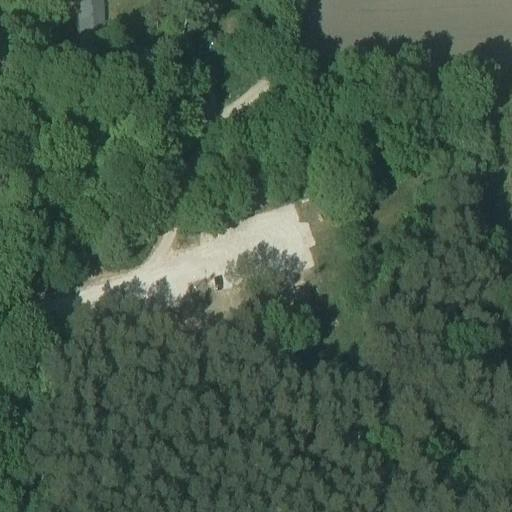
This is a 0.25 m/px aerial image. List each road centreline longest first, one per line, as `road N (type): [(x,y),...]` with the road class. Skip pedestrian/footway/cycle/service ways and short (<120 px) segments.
road 1 (track): [(271,511),(208,400),(167,354),(142,337),(46,310)]
road 2 (track): [(132,273),(153,251),(196,162),(210,0)]
